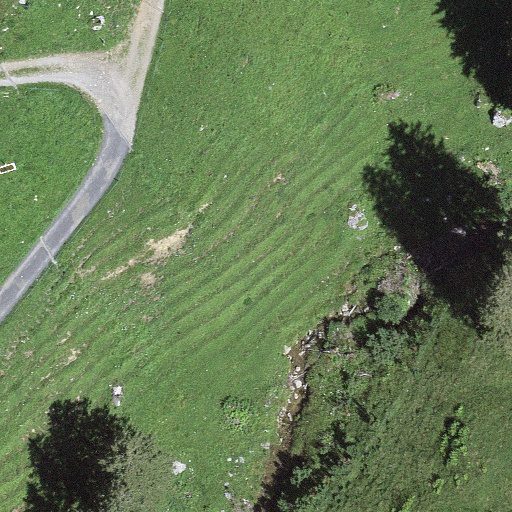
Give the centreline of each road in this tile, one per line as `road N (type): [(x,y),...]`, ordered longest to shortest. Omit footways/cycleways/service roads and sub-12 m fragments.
road 1 (track): [(119,95),(124,126),(112,157),(0,297)]
road 2 (track): [(119,95),(94,74),(62,67),(0,73)]
